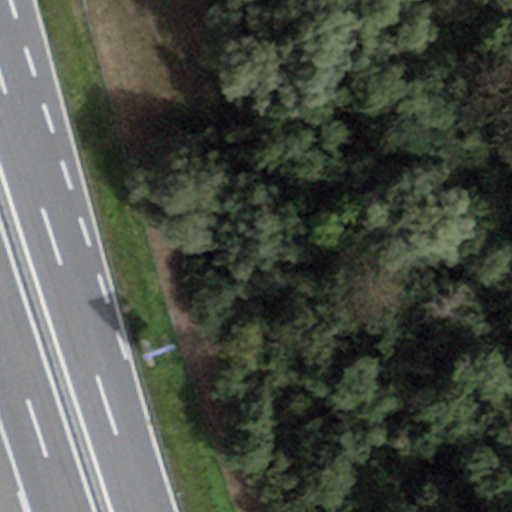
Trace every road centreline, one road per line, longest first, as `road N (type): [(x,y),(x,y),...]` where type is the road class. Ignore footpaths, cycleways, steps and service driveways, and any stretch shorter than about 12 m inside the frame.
road 1 (trunk): [(144,511),(0,67)]
road 2 (trunk): [(0,344),(55,511)]
